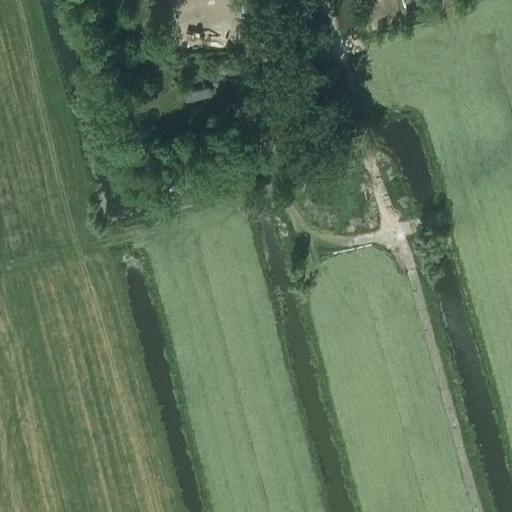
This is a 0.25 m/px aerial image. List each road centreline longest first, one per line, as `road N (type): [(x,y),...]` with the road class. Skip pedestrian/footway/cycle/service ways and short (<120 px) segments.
road 1 (track): [(478,511),(412,262),(394,238),(320,238),(284,205),(272,156)]
road 2 (track): [(0,271),(96,253),(280,191)]
road 3 (track): [(511,181),(446,220),(394,238)]
